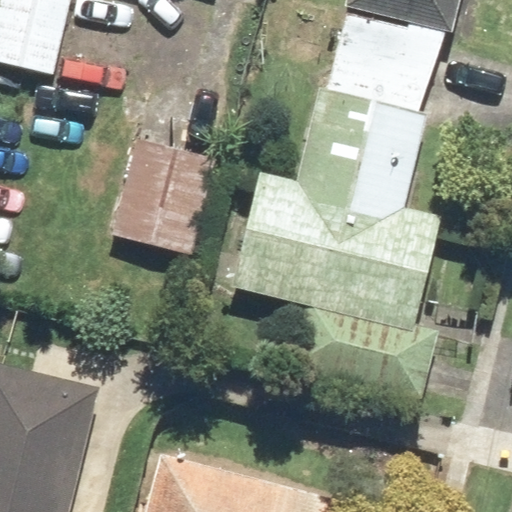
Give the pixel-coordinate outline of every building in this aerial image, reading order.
[(85,0),(0,0),(0,113),(16,117),(26,73),(58,80),(72,19),(81,21),(85,0)] [(463,0),(348,0),(346,9),(455,35),(463,0)] [(424,107),(318,88),(300,186),(260,178),(240,285),(308,297),(295,369),(435,395),(447,332),(417,327),(438,217),(405,211),(424,107)] [(221,154),(138,135),(113,237),(196,257),(221,154)] [(69,511),(104,393),(0,363),(0,511),(69,511)] [(342,511),(344,505),(167,454),(150,511),(342,511)]
